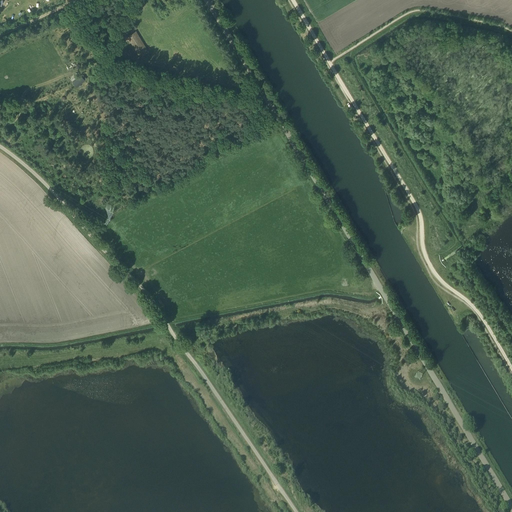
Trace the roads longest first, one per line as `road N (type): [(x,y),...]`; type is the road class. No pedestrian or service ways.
road 1 (unclassified): [(509,511),(206,0)]
road 2 (unclassified): [(293,511),(147,293),(0,146)]
road 3 (track): [(329,62),(416,208),(424,255),(438,279),(478,312),(511,368)]
road 4 (track): [(0,361),(152,343),(173,352),(273,498)]
